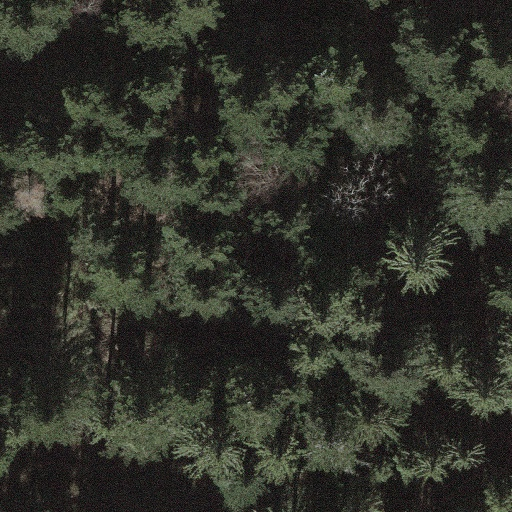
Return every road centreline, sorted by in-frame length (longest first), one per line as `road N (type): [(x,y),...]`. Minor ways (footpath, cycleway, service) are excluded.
road 1 (track): [(0,43),(229,0)]
road 2 (track): [(511,195),(433,305)]
